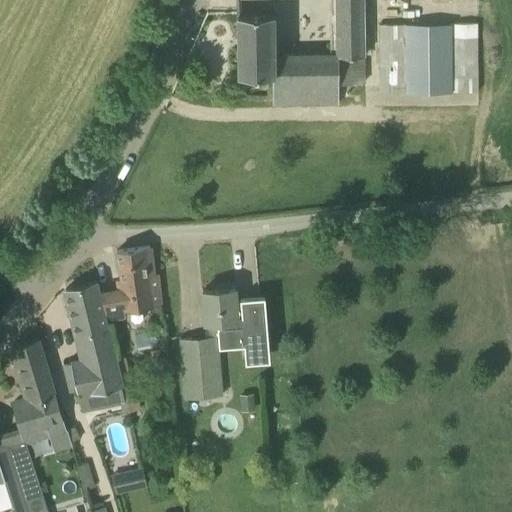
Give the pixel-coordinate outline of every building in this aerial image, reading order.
[(335,0),(336,53),(336,55),(338,55),(363,55),(362,3),(362,0),(335,0)] [(339,103),(338,55),(336,55),(336,53),(274,54),(273,11),(238,12),(238,73),(272,73),(272,103),(339,103)] [(380,25),(380,91),(478,90),(477,22),(380,25)] [(154,274),(150,246),(117,250),(122,278),(117,279),(119,289),(101,292),(107,323),(125,317),(124,309),(161,304),(158,274),(154,274)] [(66,288),(77,334),(81,333),(86,357),(68,361),(68,362),(65,363),(71,390),(78,388),(80,393),(81,393),(85,411),(120,403),(128,402),(123,384),(116,357),(107,323),(97,281),(66,288)] [(214,331),(215,338),(215,344),(245,341),(246,360),(269,358),(265,295),(235,297),(235,287),(202,290),(206,332),(214,331)] [(214,331),(206,332),(206,337),(179,339),(184,398),(220,394),(215,344),(215,338),(214,331)] [(48,511),(26,443),(50,436),(54,451),(72,446),(67,428),(66,428),(39,338),(12,345),(28,398),(12,402),(21,430),(0,436),(0,462),(13,505),(15,511),(48,511)] [(123,384),(131,411),(133,420),(141,418),(142,408),(138,397),(134,398),(123,356),(116,357),(123,384)] [(239,394),(241,410),(254,409),(253,393),(239,394)] [(128,402),(120,403),(123,413),(130,411),(128,402)] [(0,509),(13,505),(0,462),(0,509)] [(142,466),(111,473),(117,493),(148,485),(142,466)]
